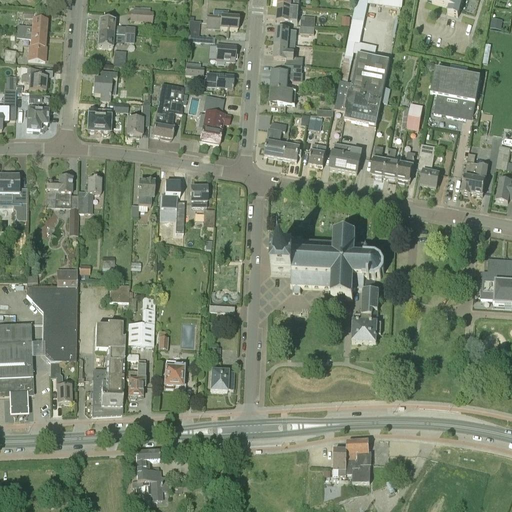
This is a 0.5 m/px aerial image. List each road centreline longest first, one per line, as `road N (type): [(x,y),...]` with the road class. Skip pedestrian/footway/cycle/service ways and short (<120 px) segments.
road 1 (secondary): [(511,437),(409,422),(247,429)]
road 2 (residential): [(511,226),(258,180)]
road 3 (residential): [(247,429),(258,180)]
road 4 (secondary): [(247,429),(0,442)]
road 5 (residential): [(244,177),(65,149)]
road 6 (residential): [(244,177),(258,0)]
road 7 (residential): [(65,149),(76,0)]
